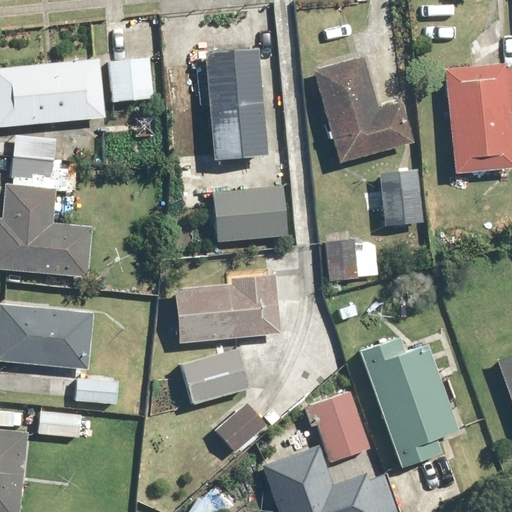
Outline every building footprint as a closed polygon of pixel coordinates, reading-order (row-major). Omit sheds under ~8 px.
[(207,56),(213,150),(176,152),(180,210),(217,207),(220,237),(285,233),(273,52),(207,56)] [(0,69),(0,126),(106,114),(100,58),(0,69)] [(365,58),(315,71),(338,159),(362,153),(362,154),(414,143),(404,100),(378,106),(365,58)] [(148,60),(113,63),(116,96),(152,92),(148,60)] [(447,71),(459,170),(511,164),(511,82),(510,64),(447,71)] [(137,137),(101,135),(100,156),(135,159),(137,137)] [(134,205),(150,206),(151,195),(155,196),(156,173),(128,172),(127,191),(135,192),(134,205)] [(416,172),(380,176),(385,221),(421,216),(416,172)] [(0,219),(0,266),(88,274),(93,228),(55,224),(59,187),(5,182),(1,219),(0,219)] [(353,239),(329,241),(332,280),(356,278),(353,239)] [(183,286),(187,340),(280,332),(275,279),(183,286)] [(81,313),(10,307),(6,352),(77,358),(81,313)] [(420,340),(364,360),(401,462),(457,442),(420,340)] [(183,365),(194,399),(243,384),(232,350),(183,365)] [(121,380),(77,377),(76,401),(120,404),(121,380)] [(316,407),(334,458),(369,446),(351,395),(316,407)] [(216,429),(237,451),(264,425),(243,403),(216,429)] [(84,413),(40,410),(38,433),(82,436),(84,413)] [(0,430),(0,511),(19,511),(26,432),(0,430)] [(397,511),(383,473),(335,489),(319,443),(261,464),(278,511),(397,511)] [(231,511),(239,503),(216,482),(189,511),(231,511)]
